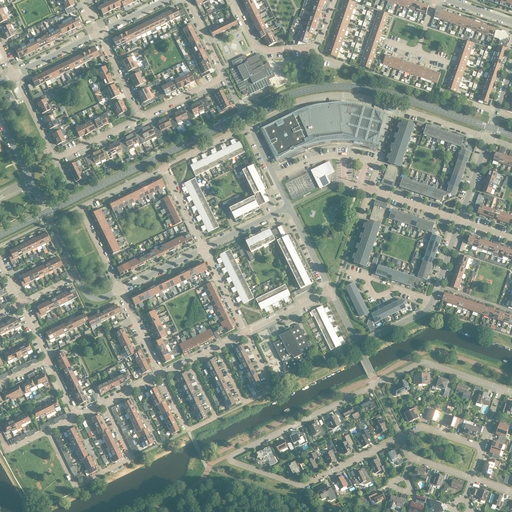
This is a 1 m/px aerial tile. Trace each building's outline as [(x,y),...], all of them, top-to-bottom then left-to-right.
[(74,5),(71,0),(63,4),(66,9),(65,10),(66,12),(68,11),(72,9),(70,7),(74,5)] [(117,8),(113,0),(112,0),(108,2),(112,10),(117,8)] [(255,5),(252,0),(244,4),(247,9),(255,5)] [(356,3),(346,0),(344,6),(354,9),(356,3)] [(412,1),(409,0),(406,0),(404,7),(409,9),(412,1)] [(324,4),(316,1),(314,6),(322,9),(324,4)] [(417,3),(412,1),(409,9),(415,11),(417,3)] [(112,10),(108,2),(104,5),(107,13),(112,10)] [(423,5),(417,3),(415,11),(420,13),(423,5)] [(107,13),(104,5),(98,7),(102,15),(107,13)] [(257,10),(255,5),(247,9),(249,14),(257,10)] [(429,6),(423,5),(420,13),(426,15),(429,6)] [(322,9),(314,6),(312,11),(320,14),(322,9)] [(354,9),(344,6),(342,11),(352,14),(354,9)] [(176,8),(171,11),(174,19),(179,17),(180,18),(182,16),(180,11),(177,12),(176,8)] [(434,17),(439,19),(442,11),(436,9),(434,17)] [(259,15),(257,10),(249,14),(251,19),(259,15)] [(174,19),(171,11),(166,13),(170,21),(174,19)] [(320,14),(312,11),(310,17),(319,19),(320,14)] [(352,14),(342,11),(340,17),(350,20),(352,14)] [(378,11),(376,17),(386,20),(388,14),(378,11)] [(447,13),(442,11),(439,19),(445,21),(447,13)] [(170,21),(166,13),(161,16),(165,24),(170,21)] [(453,15),(447,13),(445,21),(450,23),(453,15)] [(7,20),(4,15),(0,16),(0,23),(2,22),(3,25),(9,22),(8,20),(8,19),(7,20)] [(262,20),(259,15),(251,19),(254,24),(262,20)] [(458,17),(453,15),(450,23),(455,25),(458,17)] [(166,26),(165,24),(161,16),(156,18),(160,26),(161,28),(166,26)] [(78,17),(72,20),(76,28),(81,25),(78,17)] [(229,19),(228,17),(226,18),(227,20),(223,22),(227,30),(232,27),(228,20),(229,19)] [(237,25),(233,17),(229,19),(228,20),(232,27),(237,25)] [(319,19),(310,17),(308,22),(317,25),(319,19)] [(350,20),(340,17),(338,22),(348,25),(350,20)] [(386,20),(376,17),(374,22),(384,26),(386,20)] [(464,18),(458,17),(455,25),(461,27),(464,18)] [(160,26),(156,18),(151,20),(155,28),(160,26)] [(469,20),(464,18),(461,27),(466,28),(469,20)] [(76,28),(72,20),(68,22),(72,30),(76,28)] [(156,31),(155,28),(151,20),(146,23),(150,31),(151,34),(156,31)] [(264,24),(262,20),(254,24),(256,28),(264,24)] [(474,22),(469,20),(466,28),(472,30),(474,22)] [(9,22),(3,25),(5,27),(1,29),(4,34),(12,30),(9,25),(11,25),(9,22)] [(72,30),(68,22),(63,25),(67,33),(72,30)] [(220,24),(219,22),(216,23),(217,25),(214,27),(217,34),(222,32),(219,25),(220,24)] [(227,30),(223,22),(220,24),(219,25),(222,32),(227,30)] [(317,25),(308,22),(307,27),(315,30),(317,25)] [(348,25),(338,22),(336,27),(346,31),(348,25)] [(384,26),(374,22),(372,28),(382,31),(384,26)] [(480,24),(474,22),(472,30),(477,32),(480,24)] [(150,31),(146,23),(141,25),(145,33),(150,31)] [(267,29),(264,24),(256,28),(259,33),(267,29)] [(485,26),(480,24),(477,32),(482,34),(485,26)] [(67,33),(63,25),(58,27),(59,29),(62,35),(67,33)] [(145,33),(141,25),(136,28),(140,36),(145,33)] [(182,29),(185,34),(193,30),(190,25),(182,29)] [(303,30),(302,31),(305,32),(310,34),(313,35),(315,30),(307,27),(305,26),(304,30),(303,30)] [(491,28),(485,26),(482,34),(488,36),(491,28)] [(217,34),(214,27),(209,29),(212,37),(217,34)] [(346,31),(336,27),(334,33),(344,36),(346,31)] [(140,36),(136,28),(132,30),(136,38),(140,36)] [(382,31),(372,28),(371,33),(380,36),(382,31)] [(496,30),(491,28),(488,36),(494,38),(493,37),(496,30)] [(59,29),(54,32),(58,40),(63,37),(62,35),(59,29)] [(269,34),(267,29),(259,33),(261,38),(264,37),(269,34)] [(14,35),(12,30),(4,34),(6,40),(10,38),(11,40),(17,38),(16,35),(14,35)] [(136,38),(132,30),(127,32),(131,40),(136,38)] [(195,35),(193,30),(185,34),(187,39),(195,35)] [(493,37),(494,38),(499,39),(499,41),(503,42),(503,40),(508,37),(507,34),(506,35),(505,33),(506,33),(506,32),(502,31),(501,32),(496,30),(493,37)] [(305,32),(302,31),(300,36),(309,39),(310,34),(305,32)] [(58,40),(54,32),(49,34),(53,42),(58,40)] [(131,40),(127,32),(122,35),(126,43),(131,40)] [(271,33),(269,34),(264,37),(266,42),(274,38),(271,33)] [(344,36),(334,33),(333,38),(342,42),(344,36)] [(380,36),(371,33),(369,38),(379,42),(380,36)] [(53,42),(49,34),(44,36),(48,44),(53,42)] [(127,45),(126,43),(122,35),(117,37),(121,45),(122,48),(127,45)] [(197,40),(195,35),(187,39),(189,44),(197,40)] [(48,44),(44,36),(39,39),(43,47),(48,44)] [(309,39),(300,36),(299,41),(307,44),(309,39)] [(121,45),(117,37),(112,40),(114,43),(111,44),(114,50),(117,48),(116,48),(121,45)] [(510,40),(508,37),(503,40),(503,42),(499,41),(498,46),(505,49),(507,44),(508,44),(510,40)] [(276,43),(274,38),(266,42),(268,47),(276,43)] [(342,42),(333,38),(331,44),(341,47),(342,42)] [(379,42),(369,38),(367,44),(377,47),(379,42)] [(43,47),(39,39),(35,41),(39,49),(43,47)] [(200,45),(197,40),(189,44),(192,49),(200,45)] [(464,40),(462,46),(471,49),(473,44),(464,40)] [(39,49),(35,41),(30,43),(34,51),(39,49)] [(34,51),(30,43),(25,46),(29,54),(34,51)] [(341,47),(331,44),(329,49),(339,52),(341,47)] [(377,47),(367,44),(365,49),(375,53),(377,47)] [(202,50),(200,45),(192,49),(190,50),(192,55),(202,50)] [(29,54),(25,46),(20,48),(24,56),(29,54)] [(471,49),(462,46),(460,51),(470,55),(471,49)] [(497,46),(495,52),(504,54),(506,49),(505,49),(498,46),(497,46)] [(24,56),(20,48),(15,50),(12,51),(15,57),(17,55),(19,59),(24,56)] [(99,57),(102,56),(99,50),(96,52),(95,48),(90,51),(94,59),(98,56),(99,57)] [(339,52),(329,49),(327,55),(337,58),(339,52)] [(375,53),(365,49),(363,55),(373,58),(375,53)] [(205,54),(202,50),(192,55),(194,59),(197,58),(205,54)] [(94,59),(90,51),(85,53),(89,61),(94,59)] [(470,55),(460,51),(458,57),(468,60),(470,55)] [(504,54),(495,52),(494,57),(502,60),(504,54)] [(89,61),(85,53),(80,55),(84,63),(89,61)] [(122,61),(125,67),(133,63),(130,58),(132,57),(130,54),(124,57),(126,60),(122,61)] [(207,59),(205,54),(197,58),(199,63),(207,59)] [(258,54),(256,54),(256,56),(247,60),(246,57),(245,55),(231,62),(234,68),(230,70),(240,92),(242,91),(244,95),(245,95),(249,93),(249,95),(271,84),(269,80),(275,77),(268,63),(263,65),(259,57),(260,55),(259,54),(258,54)] [(84,63),(80,55),(75,58),(79,66),(84,63)] [(373,58),(363,55),(361,60),(371,63),(373,58)] [(392,57),(386,55),(382,65),(388,67),(392,57)] [(397,59),(392,57),(388,67),(394,68),(397,59)] [(468,60),(458,57),(456,62),(466,66),(468,60)] [(502,60),(494,57),(492,62),(500,65),(502,60)] [(79,66),(75,58),(70,60),(74,68),(79,66)] [(209,64),(207,59),(199,63),(196,65),(199,69),(209,64)] [(402,61),(397,59),(394,68),(399,70),(402,61)] [(74,68),(70,60),(65,63),(69,71),(74,68)] [(371,63),(361,60),(359,66),(369,69),(371,63)] [(408,62),(402,61),(399,70),(404,72),(408,62)] [(135,62),(133,63),(125,67),(127,72),(131,70),(132,73),(138,70),(139,69),(135,62)] [(413,64),(408,62),(404,72),(410,74),(413,64)] [(466,66),(456,62),(454,68),(464,71),(466,66)] [(500,65),(492,62),(490,68),(498,71),(500,65)] [(69,71),(65,63),(61,65),(64,73),(69,71)] [(212,69),(209,64),(199,69),(202,77),(210,74),(209,71),(212,69)] [(418,66),(413,64),(410,74),(415,76),(418,66)] [(64,73),(61,65),(56,67),(60,75),(64,73)] [(424,68),(418,66),(415,76),(421,78),(424,68)] [(60,75),(56,67),(51,70),(55,78),(60,75)] [(99,77),(99,76),(107,72),(105,67),(96,71),(99,77)] [(429,70),(424,68),(421,78),(426,80),(429,70)] [(464,71),(454,68),(452,73),(462,76),(464,71)] [(498,71),(490,68),(488,73),(496,76),(498,71)] [(55,78),(51,70),(46,72),(50,80),(55,78)] [(139,73),(138,70),(132,73),(133,75),(130,77),(132,82),(141,78),(138,73),(139,73)] [(435,72),(429,70),(426,80),(431,81),(435,72)] [(108,71),(107,72),(99,76),(101,81),(102,81),(110,77),(111,77),(108,71)] [(50,80),(46,72),(41,75),(45,83),(50,80)] [(440,74),(435,72),(431,81),(437,83),(440,74)] [(184,75),(184,76),(185,76),(189,84),(194,81),(190,73),(184,75)] [(462,76),(452,73),(451,78),(460,82),(462,76)] [(496,76),(488,73),(486,79),(494,81),(496,76)] [(45,83),(41,75),(36,77),(40,85),(45,83)] [(184,76),(180,78),(179,78),(183,86),(183,87),(189,84),(185,76),(184,76)] [(40,85),(36,77),(31,79),(33,83),(30,84),(33,90),(36,88),(35,87),(40,85)] [(102,81),(101,81),(104,86),(104,87),(109,84),(112,82),(110,77),(102,81)] [(143,83),(141,78),(132,82),(135,88),(139,86),(140,88),(146,85),(144,83),(143,83)] [(179,78),(174,80),(176,85),(176,86),(178,89),(183,87),(183,86),(179,78),(180,78),(179,78)] [(460,82),(451,78),(449,84),(458,87),(460,82)] [(494,81),(486,79),(484,84),(493,87),(494,81)] [(171,82),(166,85),(170,93),(176,90),(174,87),(176,86),(176,85),(174,80),(171,81),(171,82)] [(104,87),(104,86),(103,87),(104,90),(106,89),(108,94),(116,90),(114,85),(110,87),(109,84),(104,87)] [(458,87),(449,84),(447,90),(457,93),(458,87)] [(493,87),(484,84),(483,89),(491,92),(493,87)] [(147,88),(146,85),(140,88),(141,91),(137,93),(140,98),(148,94),(146,89),(147,88)] [(170,93),(166,85),(161,87),(161,86),(158,87),(161,93),(163,92),(165,96),(170,93)] [(491,92),(483,89),(481,95),(489,98),(491,92)] [(119,95),(116,90),(108,94),(111,99),(109,100),(111,103),(117,100),(115,97),(119,95)] [(213,95),(216,100),(225,96),(223,93),(221,91),(213,95)] [(15,100),(11,93),(4,97),(8,104),(10,102),(11,104),(10,104),(12,108),(17,105),(15,101),(15,102),(14,100),(15,100)] [(151,93),(148,94),(140,98),(143,103),(146,101),(148,104),(154,101),(151,93)] [(489,98),(481,95),(479,100),(487,103),(489,98)] [(36,103),(39,109),(47,105),(45,100),(46,99),(44,96),(39,99),(40,102),(36,103)] [(225,96),(216,100),(218,105),(227,101),(226,98),(225,98),(224,96),(225,96)] [(118,102),(117,100),(111,103),(112,105),(113,105),(116,110),(124,106),(121,100),(118,102)] [(200,101),(194,104),(199,113),(204,110),(205,113),(208,111),(206,107),(205,105),(204,103),(201,105),(200,101)] [(227,101),(218,105),(216,107),(219,114),(228,109),(227,108),(230,106),(228,103),(228,104),(227,102),(227,101)] [(50,103),(47,105),(39,109),(42,114),(45,112),(46,115),(52,112),(57,109),(56,106),(52,108),(50,103)] [(295,113),(260,130),(276,162),(290,154),(307,147),(326,142),(339,140),(357,141),(377,145),(386,114),(353,104),(342,103),(332,103),(313,106),(305,109),(295,113)] [(199,113),(194,104),(189,107),(191,110),(188,112),(192,119),(195,118),(194,116),(199,113)] [(127,111),(124,106),(116,110),(118,115),(117,115),(118,118),(124,116),(123,113),(127,111)] [(183,110),(178,112),(182,121),(187,119),(188,121),(192,119),(188,112),(185,113),(183,110)] [(54,115),(52,112),(46,115),(48,117),(44,119),(47,124),(55,120),(52,115),(54,115)] [(182,121),(178,112),(172,115),(174,118),(171,120),(175,128),(178,126),(177,124),(182,121)] [(104,115),(99,118),(103,126),(108,124),(106,120),(109,119),(106,113),(103,114),(104,115)] [(103,126),(99,118),(93,120),(93,119),(90,121),(93,126),(95,125),(97,129),(103,126)] [(167,118),(161,120),(166,129),(171,127),(172,129),(175,128),(171,120),(168,121),(167,118)] [(58,119),(55,120),(47,124),(49,130),(53,128),(54,130),(60,128),(62,127),(58,119)] [(166,129),(161,120),(156,123),(158,126),(155,128),(159,136),(159,135),(161,135),(162,134),(161,132),(166,129)] [(90,121),(85,124),(89,133),(90,132),(95,130),(93,126),(90,121)] [(404,122),(403,122),(402,125),(400,124),(400,125),(398,125),(398,126),(398,127),(398,128),(400,129),(399,132),(411,136),(414,125),(406,123),(406,122),(405,122),(404,122)] [(85,124),(81,127),(80,127),(84,135),(84,136),(90,133),(90,132),(89,133),(85,124)] [(79,138),(84,135),(80,127),(81,127),(80,126),(75,129),(79,138)] [(150,126),(145,128),(151,140),(156,137),(157,140),(160,138),(159,136),(155,128),(152,129),(150,126)] [(426,139),(428,140),(432,128),(427,126),(424,134),(427,135),(426,139)] [(61,130),(60,128),(54,130),(55,133),(52,135),(54,140),(63,136),(60,131),(61,130)] [(151,140),(145,128),(140,131),(141,134),(138,136),(142,144),(151,140)] [(437,129),(432,128),(428,140),(430,140),(431,137),(434,138),(437,129)] [(442,131),(437,129),(434,138),(437,139),(436,143),(438,143),(442,131)] [(447,133),(442,131),(438,143),(440,144),(441,140),(445,141),(447,133)] [(411,136),(399,132),(398,135),(396,134),(396,135),(395,135),(394,137),(395,138),(397,139),(396,142),(407,146),(411,136)] [(453,135),(447,133),(445,141),(448,142),(446,146),(447,146),(448,147),(453,135)] [(134,134),(129,136),(133,145),(138,143),(139,145),(142,144),(138,136),(136,137),(134,134)] [(458,136),(453,135),(448,147),(450,147),(452,144),(455,145),(458,136)] [(65,141),(63,136),(54,140),(57,145),(61,143),(62,146),(69,143),(67,140),(65,141)] [(133,145),(129,136),(123,139),(125,142),(122,144),(126,152),(134,148),(133,145)] [(463,138),(458,136),(455,145),(460,147),(461,148),(464,147),(462,144),(461,144),(463,138)] [(234,139),(232,140),(239,155),(245,152),(239,142),(236,143),(234,139)] [(239,155),(232,140),(230,141),(232,145),(229,147),(235,157),(239,155)] [(117,142),(112,144),(116,153),(122,151),(123,153),(126,152),(122,144),(119,145),(117,142)] [(407,146),(396,142),(395,145),(393,145),(391,146),(391,147),(391,148),(391,149),(393,149),(392,152),(404,156),(407,146)] [(116,153),(112,144),(107,147),(108,150),(106,152),(109,160),(113,158),(111,156),(116,153)] [(224,144),(222,145),(230,160),(235,157),(229,147),(226,148),(224,144)] [(230,160),(222,145),(221,146),(222,150),(220,151),(225,162),(230,160)] [(465,150),(464,147),(461,148),(462,150),(460,155),(468,158),(470,153),(465,151),(465,150)] [(498,153),(496,153),(495,153),(494,158),(493,161),(498,163),(503,148),(500,147),(499,152),(499,153),(498,153)] [(215,149),(213,150),(220,164),(225,162),(220,151),(217,153),(215,149)] [(101,150),(96,152),(100,161),(105,159),(106,161),(109,160),(106,152),(103,153),(101,150)] [(220,164),(213,150),(211,151),(213,155),(210,156),(215,167),(220,164)] [(508,157),(506,156),(503,164),(508,166),(511,155),(511,150),(509,156),(509,157),(508,157)] [(100,161),(96,152),(90,155),(92,159),(89,160),(90,162),(91,164),(93,168),(96,166),(95,164),(100,161)] [(404,156),(392,152),(391,156),(389,155),(388,156),(387,157),(388,159),(390,160),(389,163),(390,163),(390,164),(392,164),(400,167),(404,156)] [(205,154),(203,155),(210,169),(215,167),(210,156),(207,158),(205,154)] [(210,169),(203,155),(201,155),(203,159),(200,161),(205,172),(210,169)] [(468,158),(460,155),(459,158),(455,157),(454,159),(466,163),(468,158)] [(195,158),(193,159),(201,174),(205,172),(200,161),(197,162),(195,158)] [(201,174),(193,159),(191,160),(193,164),(190,166),(194,173),(196,176),(201,174)] [(466,163),(454,159),(454,161),(457,162),(456,165),(465,168),(466,163)] [(68,169),(70,172),(79,167),(76,162),(68,166),(69,168),(68,169)] [(334,172),(329,162),(311,171),(320,188),(330,183),(326,176),(334,172)] [(250,163),(233,171),(235,174),(242,171),(252,166),(250,163)] [(399,169),(388,165),(382,184),(393,188),(399,169)] [(465,168),(456,165),(455,168),(452,167),(451,169),(463,173),(465,168)] [(252,166),(242,171),(245,177),(248,183),(259,178),(257,174),(259,173),(259,172),(259,171),(259,170),(258,170),(258,169),(257,169),(255,170),(253,166),(252,166)] [(81,173),(79,167),(70,172),(71,172),(72,174),(71,174),(72,177),(81,173)] [(463,173),(451,169),(450,171),(454,172),(453,176),(461,178),(463,173)] [(497,174),(489,171),(488,173),(487,174),(486,173),(485,175),(496,179),(497,174)] [(84,178),(81,173),(72,177),(73,177),(74,179),(75,182),(76,182),(82,179),(84,178)] [(496,179),(485,175),(484,178),(486,178),(486,179),(486,181),(494,184),(496,179)] [(461,178),(453,176),(452,179),(448,177),(447,179),(460,184),(461,178)] [(160,177),(155,180),(161,193),(163,193),(161,189),(165,187),(160,177)] [(405,177),(405,179),(403,178),(403,179),(400,178),(399,181),(398,183),(401,184),(400,187),(405,189),(408,180),(409,178),(405,177)] [(197,183),(195,178),(184,183),(186,187),(182,189),(183,190),(197,183)] [(259,178),(248,183),(251,189),(254,195),(264,190),(265,190),(263,185),(265,185),(265,184),(265,183),(265,182),(264,181),(263,181),(261,182),(259,178)] [(412,181),(408,180),(405,189),(411,190),(415,178),(413,178),(412,181)] [(417,179),(415,178),(411,190),(416,192),(419,184),(415,183),(417,179)] [(460,184),(447,179),(447,181),(450,183),(449,186),(458,189),(460,184)] [(161,193),(155,180),(150,183),(154,192),(158,190),(160,194),(161,193)] [(422,185),(419,184),(416,192),(421,194),(425,182),(423,181),(422,185)] [(427,182),(425,182),(421,194),(426,196),(429,187),(426,186),(427,182)] [(154,192),(150,183),(145,185),(151,198),(153,198),(151,194),(154,192)] [(200,188),(197,183),(183,190),(184,192),(188,190),(189,193),(200,188)] [(151,198),(145,185),(139,188),(144,197),(147,195),(149,199),(151,198)] [(432,188),(429,187),(426,196),(431,197),(435,185),(433,185),(432,188)] [(437,186),(435,185),(431,197),(436,199),(439,191),(436,190),(437,186)] [(458,189),(449,186),(447,191),(446,192),(447,194),(450,193),(450,192),(456,194),(458,189)] [(492,189),(482,186),(481,188),(482,188),(483,189),(482,192),(490,194),(492,189)] [(144,197),(139,188),(134,190),(141,204),(143,203),(141,199),(144,197)] [(202,193),(200,188),(189,193),(191,196),(187,198),(187,200),(202,193)] [(141,204),(134,190),(129,193),(134,202),(137,200),(139,204),(141,204)] [(248,200),(242,203),(247,213),(251,211),(252,213),(253,214),(254,214),(254,213),(255,213),(255,212),(256,211),(255,210),(259,208),(258,206),(269,201),(264,191),(264,190),(254,195),(253,196),(254,197),(248,200)] [(444,193),(439,191),(436,199),(441,201),(443,196),(444,196),(447,194),(446,192),(444,193)] [(134,202),(129,193),(124,195),(130,209),(132,208),(130,204),(134,202)] [(205,198),(202,193),(187,200),(188,202),(192,200),(194,203),(205,198)] [(130,209),(124,195),(119,198),(123,207),(127,205),(129,209),(130,209)] [(172,201),(169,196),(160,200),(160,201),(156,203),(157,204),(161,202),(162,206),(172,201)] [(123,207),(119,198),(114,200),(120,214),(122,213),(120,209),(123,207)] [(207,203),(205,198),(194,203),(195,206),(191,208),(192,210),(207,203)] [(120,214),(114,200),(108,203),(113,212),(116,210),(118,214),(120,214)] [(174,206),(172,201),(162,206),(164,209),(160,211),(161,213),(174,206)] [(226,201),(222,203),(227,213),(231,211),(230,209),(226,201)] [(387,205),(376,201),(370,220),(380,224),(387,205)] [(209,208),(207,203),(192,210),(193,212),(197,210),(199,213),(209,208)] [(230,209),(231,211),(234,218),(235,219),(239,217),(240,219),(241,219),(241,220),(242,220),(242,219),(243,219),(243,218),(244,218),(243,217),(244,217),(243,215),(247,213),(242,203),(236,206),(230,209)] [(482,203),(481,203),(481,204),(480,205),(478,211),(477,213),(480,214),(480,215),(480,217),(482,218),(485,207),(483,206),(483,205),(482,203)] [(177,211),(174,206),(161,213),(162,215),(166,213),(167,216),(177,211)] [(491,209),(485,207),(482,218),(484,218),(485,217),(485,216),(488,217),(491,209)] [(212,212),(209,208),(199,213),(200,216),(196,218),(197,220),(212,212)] [(90,214),(93,219),(106,212),(106,211),(101,213),(100,209),(90,214)] [(398,212),(392,210),(391,213),(388,212),(387,214),(391,215),(389,218),(395,220),(398,212)] [(179,217),(177,211),(167,216),(169,219),(165,221),(166,223),(179,217)] [(501,212),(496,211),(492,221),(494,222),(495,220),(496,220),(498,220),(501,212)] [(107,214),(106,212),(93,219),(96,224),(105,220),(103,216),(107,214)] [(214,217),(212,212),(197,220),(198,222),(202,220),(203,222),(214,217)] [(408,215),(403,213),(399,225),(401,226),(402,222),(405,223),(408,215)] [(511,216),(506,214),(502,225),(504,225),(505,224),(506,223),(508,224),(511,216)] [(182,222),(179,217),(166,223),(167,225),(171,223),(173,226),(182,222)] [(216,222),(214,217),(203,222),(205,225),(201,227),(202,229),(216,222)] [(418,219),(413,217),(409,229),(411,230),(412,226),(415,227),(418,219)] [(107,223),(105,220),(96,224),(98,229),(112,223),(111,221),(107,223)] [(428,222),(423,220),(419,232),(421,233),(422,229),(425,231),(428,222)] [(219,227),(216,222),(202,229),(203,231),(207,229),(208,232),(219,227)] [(370,222),(369,222),(367,225),(365,224),(365,225),(364,225),(364,227),(364,228),(366,229),(365,232),(376,236),(380,225),(372,223),(372,222),(370,222)] [(434,224),(428,222),(425,231),(431,232),(432,234),(434,233),(433,230),(432,229),(434,224)] [(112,224),(112,223),(98,229),(101,234),(110,230),(108,226),(112,224)] [(281,226),(271,231),(275,241),(276,242),(277,241),(283,253),(294,248),(292,244),(293,243),(294,243),(294,242),(294,241),(294,240),(293,240),(292,240),(292,239),(290,240),(288,236),(286,237),(286,236),(281,226)] [(112,233),(110,230),(101,234),(103,239),(117,233),(116,231),(112,233)] [(263,230),(262,230),(262,231),(261,231),(261,232),(262,234),(258,236),(263,247),(275,241),(271,231),(270,230),(266,232),(265,230),(264,230),(263,230)] [(41,231),(39,232),(45,244),(50,241),(46,233),(43,235),(41,231)] [(183,231),(181,232),(187,243),(192,241),(189,233),(185,235),(183,231)] [(45,244),(39,232),(37,233),(39,237),(37,238),(41,246),(45,244)] [(187,243),(181,232),(179,232),(181,237),(178,238),(182,246),(187,243)] [(376,236),(365,232),(364,235),(362,235),(361,235),(360,237),(361,238),(361,239),(363,239),(361,242),(373,246),(376,236)] [(117,235),(117,233),(103,239),(106,245),(115,240),(113,237),(117,235)] [(436,235),(434,233),(432,234),(432,235),(431,241),(439,244),(441,238),(435,236),(436,235)] [(32,235),(30,236),(36,248),(41,246),(37,238),(34,239),(32,235)] [(472,237),(470,236),(467,244),(472,246),(476,236),(474,235),(473,237),(472,237)] [(36,248),(30,236),(28,237),(30,241),(27,242),(31,250),(36,248)] [(173,236),(171,237),(177,248),(182,246),(178,238),(175,240),(173,236)] [(251,236),(250,236),(250,237),(249,237),(249,238),(250,240),(246,242),(246,243),(251,253),(263,247),(258,236),(254,238),(253,236),(252,236),(251,236)] [(177,248),(171,237),(169,237),(171,242),(168,243),(172,251),(177,248)] [(482,240),(480,240),(477,248),(482,250),(486,239),(484,238),(483,240),(482,240)] [(23,240),(21,241),(27,253),(31,250),(27,242),(25,244),(23,240)] [(117,243),(115,240),(106,245),(108,250),(122,243),(121,241),(117,243)] [(27,253),(21,241),(19,242),(21,246),(18,247),(22,255),(27,253)] [(163,241),(161,242),(166,253),(172,251),(168,243),(165,245),(163,241)] [(166,253),(161,242),(159,243),(161,247),(158,248),(161,256),(166,253)] [(373,246),(361,242),(360,245),(358,245),(357,246),(357,247),(357,248),(357,249),(359,249),(358,252),(369,256),(373,246)] [(493,244),(490,243),(487,251),(493,253),(496,243),(494,242),(493,244)] [(122,245),(122,243),(108,250),(111,255),(120,250),(118,247),(122,245)] [(251,253),(246,243),(243,245),(251,262),(255,260),(251,253)] [(498,243),(496,243),(493,253),(492,256),(497,258),(498,255),(501,247),(498,246),(498,245),(498,243)] [(437,249),(425,245),(424,247),(428,248),(427,251),(435,254),(437,249)] [(503,248),(501,247),(498,255),(497,258),(502,259),(503,257),(507,246),(504,245),(504,247),(503,248)] [(152,246),(150,247),(156,259),(161,256),(158,248),(154,250),(152,246)] [(22,255),(18,247),(14,249),(18,257),(22,255)] [(156,259),(150,247),(148,248),(150,250),(146,252),(151,261),(156,259)] [(296,252),(294,248),(283,253),(289,265),(300,260),(297,256),(299,255),(300,254),(300,253),(299,252),(298,252),(298,251),(297,251),(296,252)] [(18,257),(14,249),(9,251),(10,254),(7,255),(10,262),(19,258),(18,257)] [(217,260),(218,262),(232,255),(230,250),(219,255),(221,258),(217,260)] [(425,250),(424,254),(422,253),(422,255),(434,259),(435,254),(427,251),(425,250)] [(142,251),(140,252),(146,264),(151,261),(146,252),(143,253),(142,251)] [(146,264),(140,252),(138,253),(139,255),(136,257),(137,258),(141,266),(146,264)] [(369,256),(358,252),(357,256),(355,255),(354,256),(353,257),(354,259),(356,260),(354,263),(356,264),(357,264),(358,264),(366,267),(369,256)] [(53,255),(51,256),(57,269),(62,266),(58,258),(55,259),(53,255)] [(235,259),(232,255),(218,262),(219,264),(223,262),(224,265),(235,259)] [(434,259),(422,255),(421,257),(425,258),(424,261),(432,264),(434,259)] [(57,269),(51,256),(49,257),(51,261),(49,263),(53,271),(57,269)] [(132,256),(130,257),(136,269),(141,266),(137,258),(134,260),(132,256)] [(457,258),(456,260),(467,264),(468,258),(460,256),(459,258),(458,259),(457,258)] [(136,269),(130,257),(128,258),(130,262),(127,263),(131,271),(136,269)] [(237,264),(235,259),(224,265),(226,268),(222,270),(222,272),(237,264)] [(44,260),(42,261),(48,273),(53,271),(49,263),(46,264),(44,260)] [(302,264),(300,260),(289,265),(295,277),(305,272),(303,268),(305,267),(305,266),(306,266),(306,265),(305,265),(305,264),(304,263),(303,263),(302,264)] [(467,264),(456,260),(455,262),(457,263),(457,264),(457,266),(465,269),(467,264)] [(48,273),(42,261),(40,262),(42,266),(40,267),(44,275),(48,273)] [(121,261),(120,262),(125,274),(131,271),(127,263),(123,265),(121,261)] [(125,274),(120,262),(118,263),(120,267),(116,268),(120,276),(125,274)] [(207,270),(203,262),(197,265),(203,277),(205,276),(203,272),(207,270)] [(376,274),(381,276),(385,264),(383,263),(382,267),(379,266),(376,274)] [(37,268),(35,264),(33,265),(39,278),(44,275),(40,267),(37,268)] [(240,269),(237,264),(222,272),(223,274),(227,272),(229,274),(240,269)] [(39,278),(33,265),(31,266),(33,270),(30,272),(34,280),(39,278)] [(203,277),(197,265),(192,267),(196,275),(199,274),(201,278),(203,277)] [(430,269),(418,265),(417,267),(421,268),(420,271),(428,274),(430,269)] [(196,275),(192,267),(187,270),(193,282),(195,281),(193,277),(196,275)] [(392,271),(389,270),(386,278),(391,280),(396,268),(394,267),(392,271)] [(242,274),(240,269),(229,274),(230,277),(226,279),(227,281),(242,274)] [(193,282),(187,270),(182,272),(186,280),(189,279),(191,283),(193,282)] [(403,274),(399,273),(397,281),(402,283),(406,271),(404,270),(403,274)] [(463,274),(453,270),(452,273),(454,273),(454,274),(453,276),(461,279),(463,274)] [(428,274),(420,271),(418,277),(417,278),(418,280),(421,279),(421,278),(427,280),(428,274)] [(34,280),(30,272),(26,274),(30,282),(34,280)] [(101,277),(99,272),(92,275),(93,275),(95,280),(97,285),(107,280),(104,276),(101,277)] [(186,280),(182,272),(177,275),(183,287),(185,286),(183,282),(186,280)] [(307,276),(305,272),(295,277),(300,289),(301,289),(310,285),(311,284),(309,280),(311,279),(311,278),(311,277),(311,276),(310,276),(310,275),(309,275),(307,276)] [(30,282),(26,274),(21,276),(22,278),(19,280),(23,287),(31,283),(30,282)] [(244,279),(242,274),(227,281),(228,283),(232,281),(234,284),(244,279)] [(183,287),(177,275),(172,277),(176,285),(179,284),(181,288),(183,287)] [(176,285),(172,277),(167,280),(173,292),(174,291),(172,287),(176,285)] [(415,278),(410,277),(407,285),(412,287),(414,281),(415,282),(418,280),(417,278),(415,278)] [(247,284),(244,279),(234,284),(235,287),(231,289),(232,291),(247,284)] [(173,292),(167,280),(162,283),(165,290),(169,289),(171,293),(173,292)] [(460,284),(449,281),(448,283),(450,283),(450,284),(450,287),(458,290),(460,284)] [(214,288),(212,282),(202,287),(198,289),(199,291),(203,289),(205,292),(214,288)] [(346,288),(348,293),(356,289),(354,284),(351,285),(349,282),(347,283),(349,286),(346,288)] [(165,290),(162,283),(156,285),(162,297),(164,296),(162,292),(165,290)] [(249,289),(247,284),(232,291),(233,293),(237,291),(238,294),(249,289)] [(162,297),(156,285),(151,288),(155,295),(158,294),(160,298),(162,297)] [(285,285),(280,287),(287,302),(289,301),(287,297),(290,295),(285,285)] [(312,289),(310,285),(301,289),(300,289),(293,293),(295,297),(312,289)] [(68,286),(67,287),(73,299),(77,297),(73,289),(70,290),(68,286)] [(73,299),(67,287),(65,288),(67,292),(64,294),(68,302),(73,299)] [(287,302),(280,287),(275,289),(281,300),(283,299),(285,303),(287,302)] [(155,295),(151,288),(146,290),(152,302),(154,301),(152,297),(155,295)] [(217,293),(214,288),(205,292),(206,295),(202,297),(203,299),(217,293)] [(251,293),(249,289),(238,294),(240,297),(236,299),(237,301),(251,293)] [(281,300),(275,289),(270,292),(278,307),(280,306),(278,302),(281,300)] [(359,294),(356,289),(348,293),(350,296),(346,297),(347,299),(359,294)] [(152,302),(146,290),(141,293),(145,300),(148,299),(150,303),(152,302)] [(59,291),(57,292),(63,304),(68,302),(64,294),(61,295),(59,291)] [(63,304),(57,292),(56,293),(58,297),(55,298),(59,306),(63,304)] [(278,307),(270,292),(266,294),(271,305),(274,304),(276,308),(278,307)] [(442,301),(447,303),(451,292),(449,292),(448,293),(447,294),(445,293),(442,301)] [(145,300),(141,293),(136,295),(142,307),(144,306),(142,302),(145,300)] [(219,298),(217,293),(203,299),(204,301),(208,299),(210,302),(219,298)] [(254,299),(251,293),(237,301),(238,303),(242,301),(243,304),(254,299)] [(271,305),(266,294),(261,297),(268,311),(270,310),(268,306),(271,305)] [(361,298),(359,294),(347,299),(348,301),(352,299),(353,302),(361,298)] [(52,299),(50,295),(48,296),(54,309),(59,306),(55,298),(52,299)] [(142,307),(136,295),(131,298),(134,305),(138,304),(140,308),(142,307)] [(457,297),(455,297),(452,305),(457,306),(461,296),(459,295),(458,297),(457,297)] [(54,309),(48,296),(46,297),(48,301),(46,303),(50,311),(54,309)] [(268,311),(261,297),(256,299),(261,310),(264,308),(266,312),(268,311)] [(222,303),(219,298),(210,302),(211,306),(207,308),(208,309),(222,303)] [(363,303),(361,298),(353,302),(355,305),(351,307),(352,309),(363,303)] [(468,301),(465,300),(463,308),(468,310),(471,299),(469,299),(468,300),(468,301)] [(401,300),(396,302),(400,310),(405,308),(404,305),(407,304),(406,301),(403,303),(401,300)] [(400,310),(396,302),(391,305),(397,316),(399,315),(397,312),(400,310)] [(478,304),(476,304),(473,312),(478,313),(482,303),(479,302),(479,304),(478,304)] [(50,311),(46,303),(41,305),(45,313),(50,311)] [(224,308),(222,303),(208,309),(209,311),(213,309),(215,313),(224,308)] [(366,308),(363,303),(352,309),(353,311),(356,309),(358,312),(366,308)] [(45,313),(41,305),(36,307),(37,309),(34,311),(38,318),(46,314),(45,313)] [(116,305),(111,307),(115,315),(120,313),(120,314),(123,313),(121,308),(118,309),(116,305)] [(397,316),(391,305),(386,307),(390,315),(393,314),(395,317),(397,316)] [(311,311),(314,316),(328,309),(328,307),(324,309),(322,306),(311,311)] [(488,308),(486,307),(483,315),(488,317),(492,306),(490,306),(489,307),(488,308)] [(115,315),(111,307),(106,310),(110,318),(115,315)] [(390,315),(386,307),(382,310),(387,321),(389,320),(387,317),(390,315)] [(227,313),(224,308),(215,313),(217,316),(212,318),(213,320),(227,313)] [(368,313),(366,308),(358,312),(360,317),(366,315),(366,316),(369,317),(370,314),(368,313)] [(154,311),(154,310),(146,314),(149,320),(157,316),(155,312),(159,310),(158,309),(154,311)] [(329,311),(328,309),(314,316),(316,321),(327,316),(325,313),(329,311)] [(498,311),(496,311),(493,319),(498,320),(502,310),(500,309),(499,311),(498,311)] [(110,318),(106,310),(101,312),(105,320),(110,318)] [(387,321),(382,310),(377,312),(381,320),(384,318),(386,322),(387,321)] [(105,320),(101,312),(96,314),(100,322),(105,320)] [(381,320),(377,312),(372,314),(370,314),(369,317),(372,318),(373,317),(376,322),(381,320)] [(229,318),(227,313),(213,320),(214,322),(218,320),(220,323),(229,318)] [(87,319),(84,314),(79,316),(83,324),(88,322),(87,319)] [(100,322),(96,314),(92,317),(95,325),(100,322)] [(83,324),(79,316),(74,319),(78,327),(83,324)] [(158,319),(157,316),(149,320),(151,325),(163,319),(162,317),(158,319)] [(328,319),(327,316),(316,321),(319,326),(333,319),(332,317),(328,319)] [(95,325),(92,317),(87,319),(88,322),(90,327),(95,325)] [(15,318),(10,320),(14,328),(14,329),(22,325),(19,318),(16,320),(15,318)] [(232,323),(229,318),(220,323),(222,326),(218,328),(218,330),(232,323)] [(1,320),(0,319),(0,323),(5,333),(9,330),(5,322),(3,324),(1,320)] [(78,327),(74,319),(70,321),(73,329),(78,327)] [(164,321),(163,319),(151,325),(154,330),(162,326),(160,323),(164,321)] [(334,321),(333,319),(319,326),(321,331),(332,326),(330,323),(334,321)] [(368,319),(367,324),(370,332),(376,329),(371,320),(368,319)] [(14,328),(10,320),(5,322),(9,330),(14,328)] [(73,329),(70,321),(65,323),(69,331),(73,329)] [(69,331),(65,323),(60,326),(64,334),(69,331)] [(234,329),(232,323),(218,330),(219,332),(223,330),(225,333),(234,329)] [(295,329),(291,330),(292,332),(288,334),(287,332),(279,336),(281,340),(273,344),(281,360),(283,359),(285,363),(283,364),(285,368),(283,369),(285,373),(291,370),(292,372),(296,370),(295,368),(303,364),(304,366),(308,364),(307,362),(311,360),(307,352),(311,350),(309,346),(311,345),(309,341),(307,342),(303,335),(305,334),(303,330),(301,330),(298,324),(294,327),(295,329)] [(64,334),(60,326),(55,328),(59,336),(64,334)] [(122,326),(119,327),(117,329),(118,332),(115,333),(117,338),(125,334),(123,329),(122,326)] [(163,329),(162,326),(154,330),(156,335),(168,329),(167,327),(163,329)] [(333,329),(332,326),(321,331),(323,336),(338,329),(337,327),(333,329)] [(204,327),(202,328),(209,341),(214,339),(210,329),(206,331),(204,327)] [(59,336),(55,328),(50,331),(54,338),(59,336)] [(209,341),(202,328),(201,329),(203,333),(199,335),(204,344),(209,341)] [(169,331),(168,329),(156,335),(159,340),(161,339),(167,336),(165,333),(169,331)] [(339,331),(338,329),(323,336),(326,341),(336,335),(335,332),(339,331)] [(54,338),(50,331),(45,333),(47,337),(44,338),(47,344),(50,342),(49,341),(54,338)] [(192,333),(199,346),(204,344),(199,335),(196,336),(194,332),(192,333)] [(199,346),(192,333),(190,334),(192,338),(189,340),(194,349),(199,346)] [(128,339),(125,334),(117,338),(120,343),(128,339)] [(338,338),(336,335),(326,341),(328,346),(343,338),(342,336),(338,338)] [(184,337),(182,338),(188,351),(194,349),(189,340),(186,341),(184,337)] [(188,351),(182,338),(180,339),(182,343),(178,345),(183,354),(188,351)] [(344,340),(343,338),(328,346),(331,351),(341,345),(340,342),(344,340)] [(130,344),(128,339),(120,343),(122,348),(130,344)] [(161,339),(159,340),(153,343),(156,348),(168,342),(167,340),(163,342),(161,339)] [(22,344),(23,346),(27,353),(27,352),(31,350),(27,342),(22,344)] [(169,344),(168,342),(156,348),(159,353),(166,349),(165,346),(169,344)] [(234,349),(236,354),(244,351),(242,347),(244,346),(243,343),(241,344),(241,346),(234,349)] [(132,349),(130,344),(122,348),(124,352),(132,349)] [(23,346),(19,348),(23,357),(28,355),(27,352),(27,353),(23,346)] [(19,348),(14,351),(17,357),(18,359),(23,357),(19,348)] [(13,349),(8,351),(12,360),(17,357),(14,351),(13,349)] [(65,352),(63,349),(58,352),(59,354),(55,356),(57,361),(65,357),(63,353),(65,352)] [(135,353),(132,349),(124,352),(127,357),(132,355),(135,353)] [(168,353),(166,349),(159,353),(161,358),(173,352),(172,351),(168,353)] [(13,362),(12,360),(8,351),(3,354),(8,364),(13,362)] [(140,351),(135,353),(132,355),(135,360),(143,356),(140,351)] [(246,354),(244,351),(236,354),(238,359),(246,355),(246,354)] [(174,354),(173,352),(161,358),(164,364),(171,360),(170,356),(174,354)] [(249,356),(248,353),(246,354),(246,355),(238,359),(241,364),(249,360),(247,357),(249,356)] [(145,360),(143,356),(135,360),(137,364),(145,360)] [(68,362),(65,357),(57,361),(60,366),(68,362)] [(216,360),(215,357),(213,358),(213,359),(205,363),(208,368),(216,364),(214,361),(216,360)] [(147,365),(145,360),(137,364),(139,369),(147,365)] [(250,364),(249,360),(241,364),(243,369),(251,365),(250,364)] [(70,367),(68,362),(60,366),(62,371),(70,367)] [(254,365),(253,363),(250,364),(251,365),(243,369),(246,374),(253,370),(252,366),(254,365)] [(217,368),(216,364),(208,368),(205,369),(208,374),(210,373),(218,369),(217,368)] [(150,370),(147,365),(139,369),(142,374),(140,375),(142,378),(147,375),(146,372),(150,370)] [(72,372),(70,367),(62,371),(65,376),(72,372)] [(221,369),(220,367),(217,368),(218,369),(210,373),(212,378),(220,374),(219,370),(221,369)] [(50,382),(44,370),(41,371),(43,375),(39,376),(39,377),(42,383),(43,385),(50,382)] [(130,375),(128,370),(125,371),(126,372),(121,375),(125,383),(130,380),(128,376),(130,375)] [(255,374),(253,370),(246,374),(248,379),(256,375),(255,374)] [(188,374),(187,371),(184,372),(185,373),(177,377),(179,382),(187,378),(186,375),(188,374)] [(75,377),(72,372),(65,376),(67,381),(75,377)] [(259,375),(257,372),(255,374),(256,375),(248,379),(250,383),(258,380),(256,376),(259,375)] [(418,376),(415,376),(415,384),(418,384),(418,383),(426,383),(426,384),(429,384),(429,375),(426,375),(426,374),(423,374),(422,372),(420,374),(418,374),(418,376)] [(33,373),(30,374),(36,386),(42,383),(39,377),(39,376),(38,374),(35,376),(33,373)] [(36,386),(30,374),(27,376),(29,379),(25,381),(26,383),(29,389),(30,389),(36,386)] [(222,378),(220,374),(212,378),(215,383),(223,379),(222,378)] [(125,383),(121,375),(116,377),(120,385),(125,383)] [(77,382),(75,377),(67,381),(69,386),(77,382)] [(120,385),(116,377),(111,380),(115,387),(120,385)] [(226,379),(224,377),(222,378),(223,379),(215,383),(217,388),(225,384),(223,380),(226,379)] [(436,387),(445,390),(443,396),(447,397),(451,388),(447,386),(449,381),(439,377),(437,383),(434,382),(432,389),(435,390),(436,387)] [(189,382),(187,378),(179,382),(182,387),(190,383),(189,382)] [(115,387),(111,380),(106,382),(110,390),(115,387)] [(260,383),(258,380),(250,383),(253,388),(261,384),(260,383)] [(400,386),(392,390),(395,396),(402,393),(403,393),(405,392),(405,391),(410,389),(405,380),(399,383),(400,385),(400,386)] [(21,381),(18,383),(24,394),(31,391),(30,389),(29,389),(26,383),(23,385),(21,381)] [(193,383),(191,381),(189,382),(190,383),(182,387),(184,392),(192,388),(190,384),(193,383)] [(80,387),(77,382),(69,386),(72,390),(80,387)] [(110,390),(106,382),(101,384),(105,392),(110,390)] [(263,385),(262,382),(260,383),(261,384),(253,388),(255,393),(263,389),(261,386),(263,385)] [(24,394),(18,383),(15,384),(17,387),(13,389),(18,398),(24,394)] [(105,392),(101,384),(96,387),(96,385),(93,387),(96,392),(98,391),(100,395),(105,392)] [(227,387),(225,384),(217,388),(220,392),(228,389),(227,387)] [(456,391),(463,394),(462,397),(468,399),(470,393),(467,392),(469,387),(458,384),(456,391)] [(11,390),(7,392),(10,399),(11,401),(18,398),(13,389),(12,386),(9,387),(11,390)] [(230,389),(229,386),(227,387),(228,389),(220,392),(222,397),(230,393),(228,390),(230,389)] [(82,391),(80,387),(72,390),(74,395),(82,391)] [(150,390),(150,389),(149,388),(146,390),(147,392),(148,392),(150,397),(158,393),(155,388),(150,390)] [(194,392),(192,388),(184,392),(187,397),(195,393),(194,392)] [(1,389),(0,389),(0,394),(4,402),(10,399),(7,392),(6,390),(2,392),(1,389)] [(197,393),(196,390),(194,392),(195,393),(187,397),(189,402),(197,398),(195,394),(197,393)] [(84,396),(82,391),(74,395),(76,400),(84,396)] [(487,394),(480,391),(476,403),(483,405),(483,404),(489,406),(491,400),(487,399),(487,400),(485,399),(487,394)] [(160,398),(158,393),(150,397),(152,401),(160,398)] [(232,397),(230,393),(222,397),(224,402),(232,398),(232,397)] [(86,396),(84,396),(76,400),(79,405),(83,403),(84,406),(89,403),(86,396)] [(235,399),(234,396),(232,397),(232,398),(224,402),(227,407),(229,410),(235,406),(234,404),(235,403),(233,400),(235,399)] [(50,401),(51,403),(54,409),(59,407),(55,398),(50,401)] [(163,402),(160,398),(152,401),(155,406),(157,405),(163,402)] [(199,401),(197,398),(189,402),(191,406),(199,403),(199,401)] [(369,406),(371,409),(376,407),(374,401),(370,403),(368,398),(359,403),(363,409),(369,406)] [(122,404),(125,409),(133,405),(130,400),(122,404)] [(202,403),(201,400),(199,401),(199,403),(191,406),(194,411),(202,407),(200,404),(202,403)] [(167,406),(164,401),(163,402),(157,405),(159,410),(167,406)] [(507,402),(507,404),(503,403),(501,411),(511,414),(511,402),(511,403),(507,402)] [(51,403),(46,405),(50,414),(55,411),(54,409),(51,403)] [(36,408),(40,416),(41,418),(45,416),(44,414),(45,414),(41,407),(42,407),(41,405),(36,408)] [(46,405),(42,407),(41,407),(45,414),(44,414),(45,416),(50,414),(46,405)] [(135,410),(133,405),(125,409),(127,414),(135,410)] [(169,411),(167,406),(159,410),(161,415),(169,411)] [(415,408),(409,411),(414,420),(416,419),(418,420),(418,418),(420,418),(418,414),(418,413),(420,412),(421,412),(418,406),(414,407),(415,408)] [(203,411),(202,407),(194,411),(196,416),(204,412),(203,411)] [(352,415),(353,416),(354,419),(360,416),(356,409),(353,411),(351,407),(342,411),(346,420),(346,419),(345,418),(352,415)] [(428,415),(427,417),(426,419),(428,419),(429,421),(430,420),(432,421),(436,411),(430,409),(430,408),(427,407),(424,414),(425,414),(425,413),(427,414),(428,415)] [(40,416),(36,408),(31,410),(35,419),(40,416)] [(407,419),(408,422),(408,423),(410,422),(411,423),(412,421),(414,420),(409,411),(404,414),(402,409),(398,411),(403,421),(404,421),(403,420),(405,419),(407,419)] [(137,415),(135,410),(127,414),(129,419),(137,415)] [(207,412),(206,410),(203,411),(204,412),(196,416),(199,421),(206,417),(205,413),(207,412)] [(172,416),(169,411),(161,415),(164,420),(172,416)] [(441,413),(436,411),(432,421),(435,422),(435,423),(436,422),(438,423),(439,419),(440,418),(443,419),(442,420),(443,420),(445,413),(441,412),(441,413)] [(26,412),(21,415),(25,423),(30,421),(26,412)] [(449,414),(445,413),(443,420),(443,419),(445,420),(446,421),(445,425),(446,426),(447,427),(448,426),(450,427),(454,417),(448,415),(449,414)] [(25,423),(21,415),(16,417),(17,419),(20,426),(21,426),(25,423)] [(91,419),(93,424),(101,420),(99,415),(91,419)] [(140,420),(137,415),(129,419),(132,424),(140,420)] [(174,421),(172,416),(164,420),(166,425),(174,421)] [(333,429),(341,425),(336,416),(329,419),(333,429)] [(459,419),(454,417),(450,427),(453,428),(453,429),(455,429),(456,429),(458,425),(459,425),(461,426),(463,419),(460,418),(459,419)] [(375,436),(387,430),(386,430),(383,424),(384,423),(383,420),(378,422),(377,419),(379,418),(378,418),(371,421),(372,425),(374,424),(379,434),(375,435),(375,436)] [(17,419),(12,422),(17,430),(22,428),(21,426),(20,426),(17,419)] [(104,425),(101,420),(93,424),(96,429),(104,425)] [(142,425),(140,420),(132,424),(134,428),(142,425)] [(463,433),(469,435),(473,423),(469,422),(464,420),(462,426),(465,427),(463,433)] [(176,426),(174,421),(166,425),(169,430),(176,426)] [(503,424),(501,423),(500,423),(499,424),(498,425),(498,426),(498,429),(507,432),(509,426),(510,427),(511,423),(505,421),(504,421),(505,421),(504,424),(503,424)] [(6,433),(11,431),(11,430),(8,424),(7,422),(2,424),(2,425),(0,425),(0,426),(3,434),(6,433)] [(12,422),(8,424),(11,430),(11,431),(12,433),(17,430),(12,422)] [(363,447),(370,444),(370,443),(369,444),(368,440),(370,438),(369,436),(371,435),(365,422),(361,424),(365,431),(362,433),(363,436),(359,438),(364,447),(363,447)] [(482,426),(473,423),(469,435),(475,437),(477,431),(480,432),(482,426)] [(320,437),(326,435),(322,427),(319,429),(316,424),(309,427),(311,432),(310,433),(312,437),(318,434),(320,437)] [(106,430),(104,425),(96,429),(98,434),(100,433),(106,430)] [(144,429),(142,425),(134,428),(136,433),(138,432),(144,429)] [(179,431),(176,426),(169,430),(171,435),(179,431)] [(66,432),(68,437),(76,433),(73,428),(66,432)] [(149,433),(146,428),(144,429),(138,432),(141,437),(149,433)] [(110,434),(108,429),(106,430),(100,433),(102,438),(110,434)] [(507,432),(498,429),(497,431),(495,432),(496,433),(496,434),(499,436),(500,437),(499,439),(498,439),(505,441),(507,438),(505,438),(507,432)] [(78,438),(76,433),(68,437),(70,442),(78,438)] [(151,438),(149,433),(141,437),(143,442),(151,438)] [(290,436),(290,437),(295,447),(300,445),(300,447),(301,447),(301,446),(308,443),(309,443),(311,448),(314,447),(311,442),(309,437),(308,437),(307,437),(306,437),(305,437),(304,435),(303,433),(302,433),(301,433),(300,433),(299,434),(298,434),(297,433),(296,433),(295,433),(294,433),(293,433),(292,433),(292,434),(291,434),(291,435),(290,435),(290,436)] [(113,439),(110,434),(102,438),(105,443),(113,439)] [(344,455),(352,451),(349,446),(354,444),(349,435),(344,437),(347,442),(340,445),(344,455)] [(81,443),(78,438),(70,442),(73,446),(81,443)] [(153,443),(151,438),(143,442),(141,443),(143,448),(153,443)] [(115,444),(113,439),(105,443),(107,448),(115,444)] [(505,441),(498,439),(499,440),(498,442),(497,442),(493,441),(493,443),(492,443),(492,444),(491,447),(501,450),(503,445),(504,445),(505,441)] [(279,452),(287,447),(283,440),(275,444),(279,452)] [(83,447),(81,443),(73,446),(75,451),(83,447)] [(118,449),(115,444),(107,448),(110,452),(118,449)] [(329,464),(336,461),(333,454),(336,452),(333,446),(330,448),(331,451),(324,454),(329,464)] [(85,452),(83,447),(75,451),(77,456),(85,452)] [(261,451),(256,453),(258,456),(257,459),(263,461),(264,457),(266,456),(270,462),(268,463),(270,466),(277,463),(269,447),(265,449),(264,450),(262,451),(261,451)] [(501,450),(491,447),(490,449),(489,450),(490,451),(489,453),(493,454),(494,455),(493,457),(492,457),(499,460),(500,456),(499,456),(501,450)] [(120,453),(118,449),(110,452),(112,457),(120,453)] [(388,453),(390,458),(388,459),(388,460),(390,464),(391,464),(396,461),(398,465),(404,463),(400,454),(397,455),(394,450),(392,451),(391,451),(388,453)] [(88,457),(85,452),(77,456),(80,461),(82,460),(88,457)] [(122,458),(120,453),(112,457),(110,458),(113,463),(122,458)] [(311,470),(317,467),(314,460),(317,458),(314,453),(309,455),(310,459),(306,462),(311,470)] [(90,456),(88,457),(82,460),(84,465),(92,461),(90,456)] [(381,474),(387,471),(384,466),(381,467),(377,459),(377,460),(370,463),(375,474),(376,473),(375,473),(380,471),(381,474)] [(492,463),(487,461),(486,461),(484,467),(493,470),(494,466),(497,467),(498,467),(500,462),(493,460),(492,463)] [(94,466),(92,461),(84,465),(87,470),(94,466)] [(296,474),(300,472),(295,462),(291,464),(291,465),(289,466),(293,474),(295,473),(296,474)] [(97,471),(94,466),(87,470),(84,471),(86,476),(97,471)] [(419,480),(425,482),(427,476),(424,475),(425,470),(416,467),(413,476),(414,474),(421,477),(419,480)] [(493,470),(484,467),(482,473),(486,474),(485,477),(494,480),(495,476),(495,474),(492,474),(493,470)] [(352,473),(354,479),(352,480),(354,485),(357,483),(357,484),(359,485),(363,482),(364,484),(366,485),(370,483),(370,481),(365,470),(363,470),(359,472),(358,470),(356,470),(352,472),(352,473)] [(431,478),(429,484),(426,492),(430,493),(432,489),(431,489),(433,485),(436,486),(437,486),(437,485),(441,486),(443,478),(445,479),(443,478),(444,477),(436,474),(435,478),(434,478),(431,478)] [(343,476),(332,482),(337,491),(346,486),(348,489),(352,486),(349,481),(346,482),(343,476)] [(451,487),(461,490),(463,483),(453,480),(451,487)] [(327,493),(328,496),(330,499),(336,496),(331,488),(328,489),(326,485),(317,489),(321,498),(321,497),(321,496),(327,493)] [(471,491),(470,495),(473,502),(477,500),(478,499),(481,500),(480,503),(484,504),(488,492),(481,489),(480,492),(477,491),(478,490),(474,489),(473,492),(471,491)] [(375,491),(368,495),(372,505),(385,499),(381,491),(376,494),(375,491)] [(492,494),(489,503),(492,504),(497,506),(497,508),(501,510),(503,502),(501,502),(502,497),(495,494),(495,495),(492,494)] [(394,510),(394,509),(400,511),(401,507),(402,508),(405,500),(391,496),(389,503),(390,503),(388,508),(394,510)] [(408,511),(409,511),(420,511),(423,506),(424,503),(427,504),(428,499),(417,496),(416,500),(417,500),(416,504),(412,502),(408,511)] [(443,511),(444,511),(441,506),(442,503),(430,499),(429,502),(432,507),(428,509),(429,511),(443,511)]
